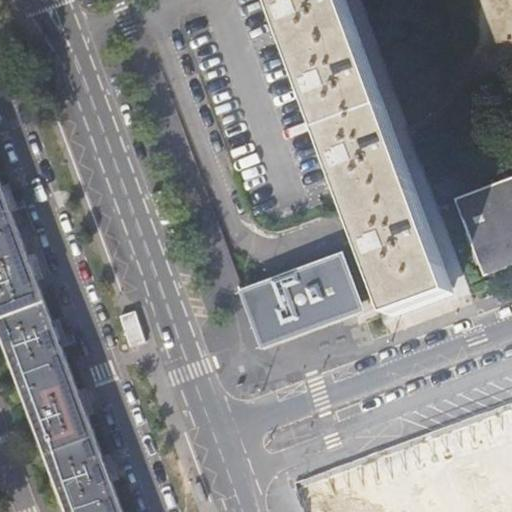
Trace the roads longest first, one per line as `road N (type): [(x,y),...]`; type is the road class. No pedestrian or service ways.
road 1 (unclassified): [(147,9),(240,237),(256,249),(285,247),(511,165)]
road 2 (tertiary): [(50,0),(213,438)]
road 3 (residential): [(158,511),(0,104)]
road 4 (residential): [(213,438),(511,323)]
